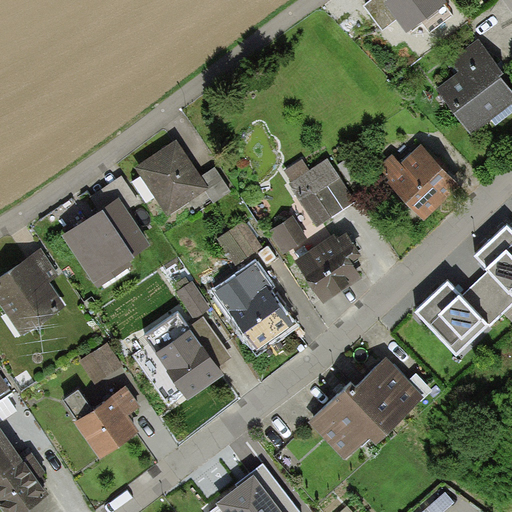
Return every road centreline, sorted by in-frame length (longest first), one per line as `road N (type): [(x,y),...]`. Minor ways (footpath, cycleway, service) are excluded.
road 1 (residential): [(511,175),(306,362),(112,511)]
road 2 (residential): [(0,225),(314,0)]
